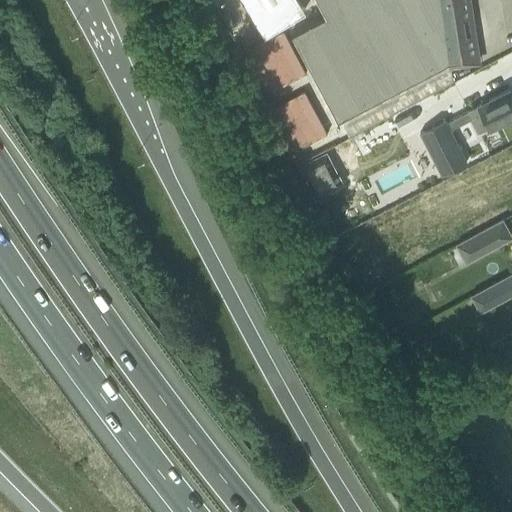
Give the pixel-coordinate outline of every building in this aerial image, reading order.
[(302,0),(248,0),(265,25),(303,0),(302,0)] [(319,0),(326,13),(292,31),(338,117),(448,58),(449,65),(478,60),(474,33),(471,34),(468,16),(471,15),(468,0),(319,0)] [(502,74),(511,69),(511,49),(494,59),(502,74)] [(511,115),(511,93),(509,88),(479,104),(479,105),(467,111),(446,122),(450,129),(471,118),(478,131),(489,125),(490,126),(511,115)] [(466,161),(450,129),(446,122),(444,119),(419,132),(442,174),(466,161)] [(325,155),(302,167),(316,194),(339,181),(325,155)] [(511,236),(502,219),(457,244),(466,261),(511,236)] [(511,272),(471,295),(480,311),(511,293),(511,272)]
